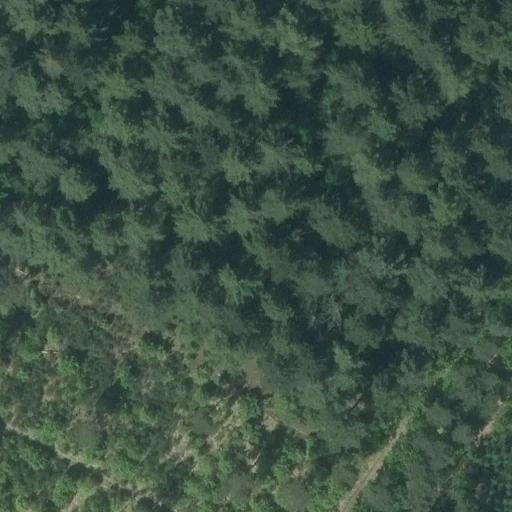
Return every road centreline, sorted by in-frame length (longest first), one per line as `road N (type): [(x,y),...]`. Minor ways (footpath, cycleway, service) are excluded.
road 1 (track): [(0,424),(162,511),(348,511),(511,273)]
road 2 (track): [(262,0),(511,141)]
